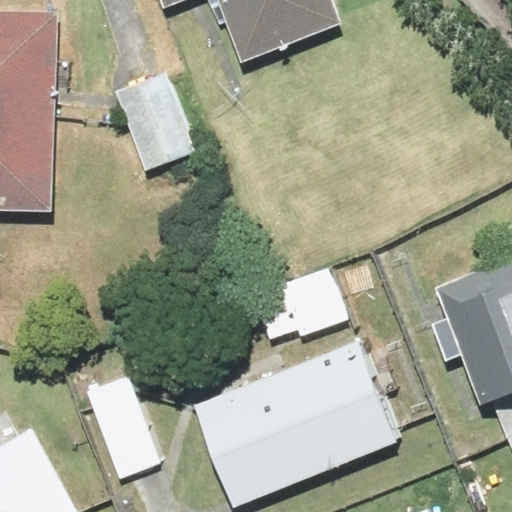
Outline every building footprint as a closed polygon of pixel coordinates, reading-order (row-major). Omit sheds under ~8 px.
[(347,18),(340,0),(166,0),(170,8),(190,0),(226,0),(247,56),(347,18)] [(0,213),(63,214),(65,6),(0,5),(0,213)] [(179,74),(128,91),(153,169),(204,152),(179,74)] [(511,252),(437,283),(488,405),(511,394),(511,252)] [(261,295),(277,339),(306,329),(311,341),(360,324),(339,266),(261,295)] [(200,403),(240,504),(406,438),(366,337),(200,403)] [(127,352),(99,363),(110,390),(94,396),(127,481),(171,464),(127,352)] [(0,445),(0,511),(89,511),(40,423),(0,445)]
